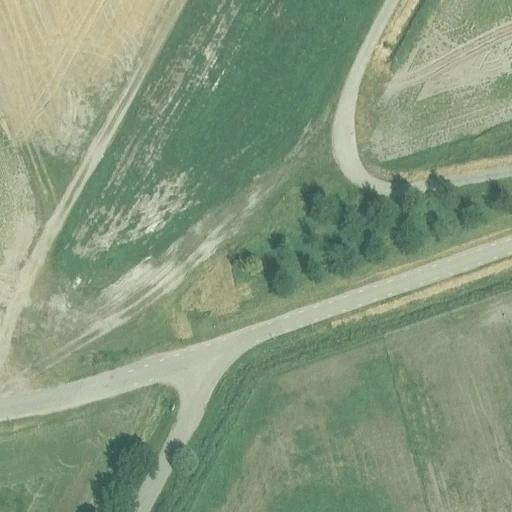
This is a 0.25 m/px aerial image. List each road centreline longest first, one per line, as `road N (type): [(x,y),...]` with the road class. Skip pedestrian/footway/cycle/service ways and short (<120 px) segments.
road 1 (track): [(179,0),(51,223),(0,333)]
road 2 (tertiary): [(202,358),(511,248)]
road 3 (tertiary): [(0,415),(202,358)]
road 4 (unclassified): [(137,511),(192,409),(202,358)]
